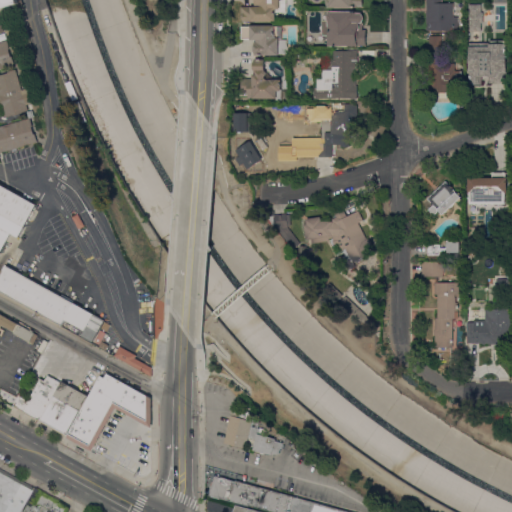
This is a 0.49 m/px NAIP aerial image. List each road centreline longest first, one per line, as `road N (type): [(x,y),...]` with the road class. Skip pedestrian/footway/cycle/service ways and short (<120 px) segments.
road 1 (residential): [(424,381),(405,356),(401,0)]
road 2 (residential): [(511,121),(282,195)]
road 3 (secondary): [(179,330),(167,511)]
road 4 (secondary): [(198,102),(184,270)]
